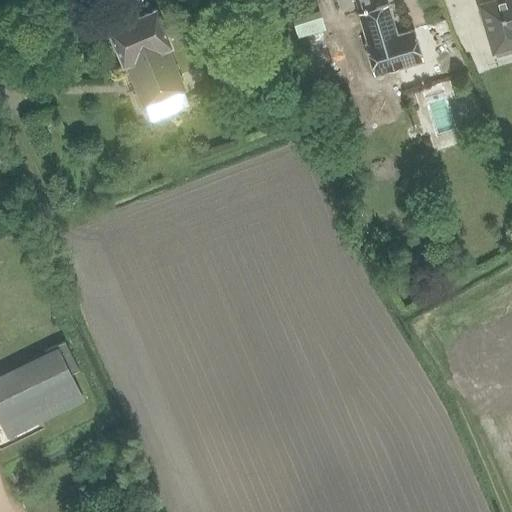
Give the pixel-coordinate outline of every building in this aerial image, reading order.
[(511,0),(507,0),(481,8),(495,52),(496,51),(495,46),(511,40),(511,0)] [(389,4),(359,12),(367,42),(364,43),(374,75),(424,61),(415,30),(398,35),(389,4)] [(155,9),(107,29),(124,68),(128,67),(144,107),(168,97),(184,91),(168,50),(172,48),(155,9)] [(307,33),(335,29),(333,15),(305,19),(307,33)] [(56,345),(44,351),(49,362),(61,356),(70,373),(78,369),(65,341),(56,345)] [(0,420),(5,432),(80,395),(70,373),(61,356),(49,362),(0,385),(0,420)]
